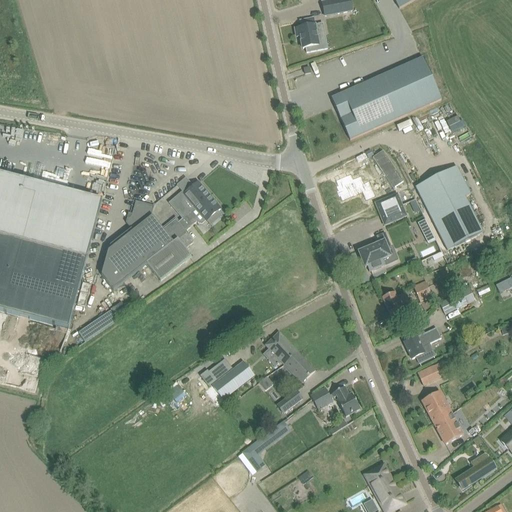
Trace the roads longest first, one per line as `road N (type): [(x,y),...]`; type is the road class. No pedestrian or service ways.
road 1 (tertiary): [(437,511),(398,432),(299,159)]
road 2 (unclassified): [(0,112),(299,159)]
road 3 (unknown): [(299,159),(392,134),(421,171),(458,157)]
road 4 (unknown): [(146,138),(87,298)]
road 5 (tertiary): [(299,159),(264,0)]
